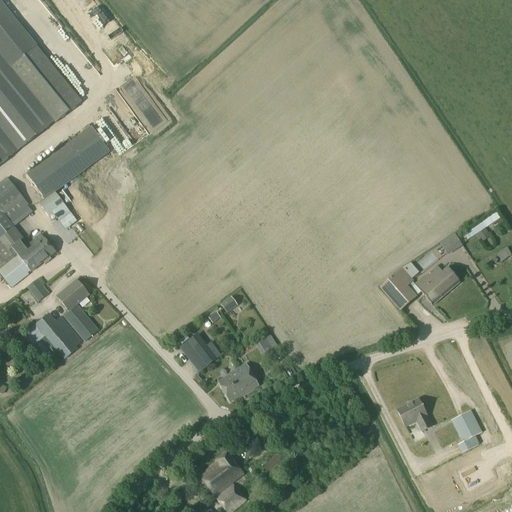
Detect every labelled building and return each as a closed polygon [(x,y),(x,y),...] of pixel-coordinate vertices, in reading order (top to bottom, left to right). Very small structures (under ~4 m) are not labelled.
[(0,1),(0,53),(11,67),(11,66),(57,123),(81,103),(36,47),(36,46),(0,1)] [(90,9),(110,20),(114,11),(94,1),(90,9)] [(124,33),(131,24),(115,12),(109,21),(124,33)] [(0,56),(0,128),(18,151),(53,123),(0,56)] [(139,98),(131,111),(148,121),(151,117),(155,119),(158,114),(146,107),(149,103),(139,98)] [(0,165),(18,151),(0,128),(0,165)] [(110,154),(91,128),(67,146),(26,175),(45,200),(39,204),(50,219),(65,208),(55,193),(85,172),(110,154)] [(0,258),(6,266),(0,270),(0,274),(12,289),(55,254),(40,236),(23,250),(19,244),(23,241),(8,222),(28,205),(6,179),(0,183),(0,258)] [(66,216),(57,224),(63,231),(72,223),(66,216)] [(490,237),(485,229),(477,235),(482,243),(490,237)] [(451,234),(437,243),(445,256),(459,247),(451,234)] [(500,261),(511,255),(506,247),(496,253),(500,261)] [(437,267),(429,274),(446,295),(460,284),(447,269),(442,273),(437,267)] [(413,282),(402,270),(380,289),(400,312),(416,297),(407,287),(413,282)] [(433,306),(446,295),(429,274),(416,285),(433,306)] [(45,284),(40,278),(27,288),(38,303),(49,294),(42,286),(45,284)] [(76,281),(57,299),(68,312),(62,317),(85,343),(99,332),(77,306),(89,296),(87,294),(91,290),(85,284),(82,287),(76,281)] [(238,306),(231,298),(221,306),(227,314),(238,306)] [(217,313),(209,318),(213,324),(221,318),(217,313)] [(55,322),(49,315),(35,326),(64,361),(78,349),(76,347),(82,342),(61,317),(55,322)] [(207,346),(198,335),(180,349),(199,373),(199,374),(221,356),(211,343),(207,346)] [(280,351),(270,335),(255,344),(265,360),(280,351)] [(246,366),(237,371),(242,379),(233,385),(241,397),(259,387),(246,366)] [(242,379),(237,371),(217,382),(230,404),(241,397),(233,385),(242,379)] [(427,417),(418,401),(397,412),(405,428),(417,423),(422,433),(432,428),(426,418),(427,417)] [(467,425),(449,434),(460,456),(472,450),(479,446),(467,425)] [(243,475),(227,454),(217,462),(218,464),(200,479),(215,498),(243,475)] [(233,511),(246,502),(234,486),(216,500),(225,511),(233,511)]
